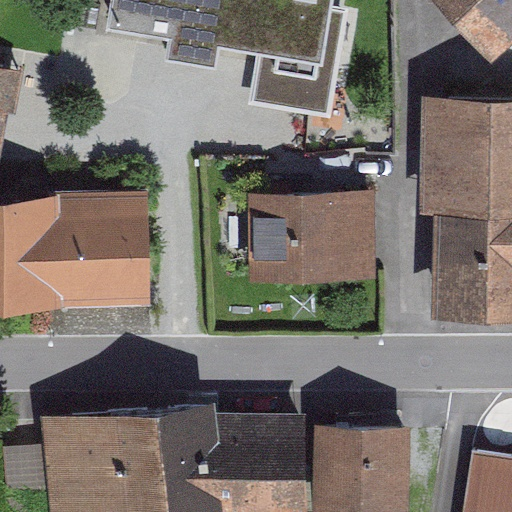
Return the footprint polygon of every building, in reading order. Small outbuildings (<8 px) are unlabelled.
[(317,0),(111,0),(108,20),(306,57),(317,0)] [(511,26),(511,0),(468,0),(503,36),(511,26)] [(0,300),(149,296),(145,186),(0,188),(0,155),(21,67),(0,62),(0,300)] [(511,95),(432,100),(442,311),(511,308),(511,95)] [(379,192),(253,191),(253,268),(378,269),(379,192)] [(406,511),(408,417),(40,413),(39,511),(406,511)] [(511,511),(511,454),(487,451),(477,511),(511,511)]
